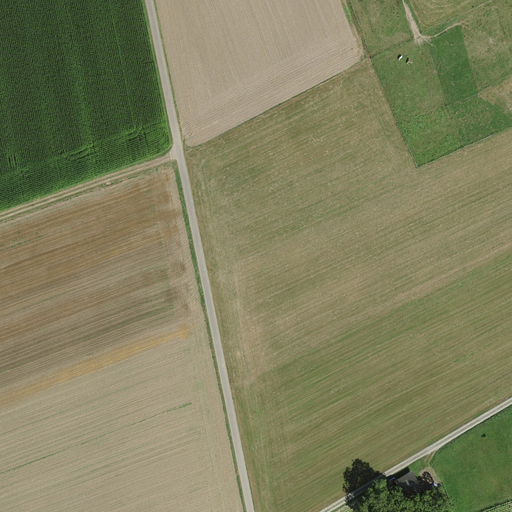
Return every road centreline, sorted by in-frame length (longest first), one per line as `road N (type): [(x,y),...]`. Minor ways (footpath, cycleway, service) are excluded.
road 1 (residential): [(147,0),(250,511)]
road 2 (track): [(511,399),(320,511)]
